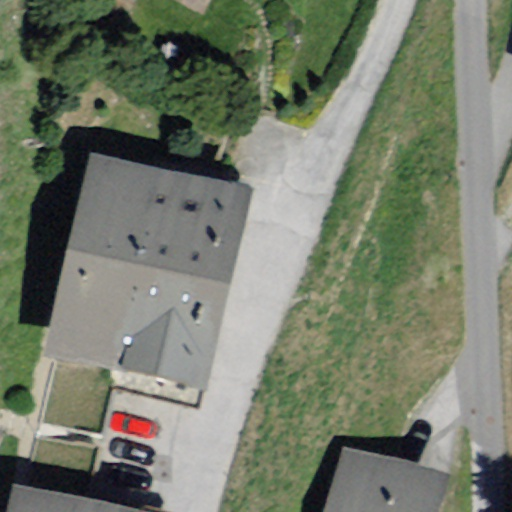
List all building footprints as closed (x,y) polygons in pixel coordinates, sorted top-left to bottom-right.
[(220,0),(180,0),(213,15),(220,0)] [(281,211),(110,172),(67,358),(238,397),(281,211)] [(114,429),(124,377),(52,364),(42,415),(114,429)] [(467,511),(474,487),(361,457),(346,511),(467,511)] [(116,511),(31,494),(27,511),(116,511)]
